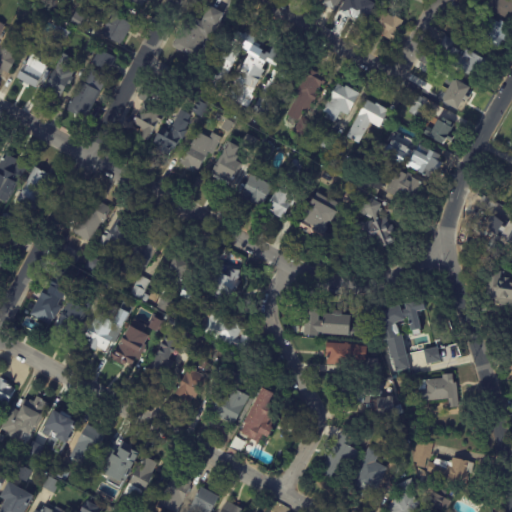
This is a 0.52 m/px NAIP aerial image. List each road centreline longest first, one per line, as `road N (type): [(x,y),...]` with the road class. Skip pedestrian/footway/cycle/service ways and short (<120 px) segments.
road 1 (residential): [(511,82),(475,149),(443,252),(492,393),(511,501)]
road 2 (residential): [(92,155),(333,284),(364,286),(443,252)]
road 3 (tertiary): [(0,319),(178,0)]
road 4 (residential): [(311,511),(0,342)]
road 5 (residential): [(278,494),(316,418),(268,308),(287,264)]
road 6 (residential): [(397,69),(263,0)]
